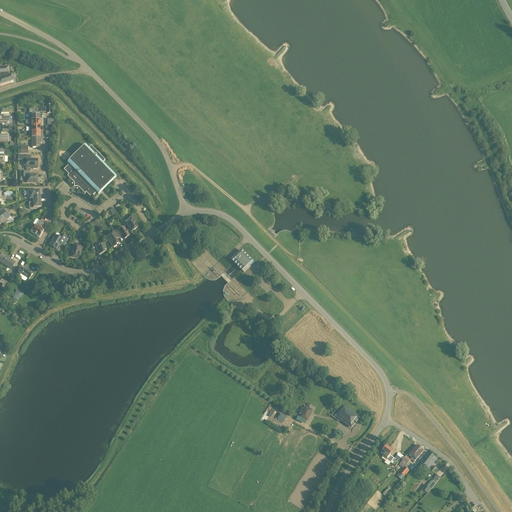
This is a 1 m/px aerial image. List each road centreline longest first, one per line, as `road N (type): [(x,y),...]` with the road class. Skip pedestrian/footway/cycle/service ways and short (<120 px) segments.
road 1 (unclassified): [(386,417),(383,377),(302,291),(226,217),(185,212)]
road 2 (unclassified): [(185,212),(159,144),(80,62)]
road 3 (track): [(293,255),(195,168),(171,169)]
road 4 (residential): [(163,226),(95,270),(68,270),(34,251)]
road 5 (unclassified): [(477,502),(452,463),(386,417)]
